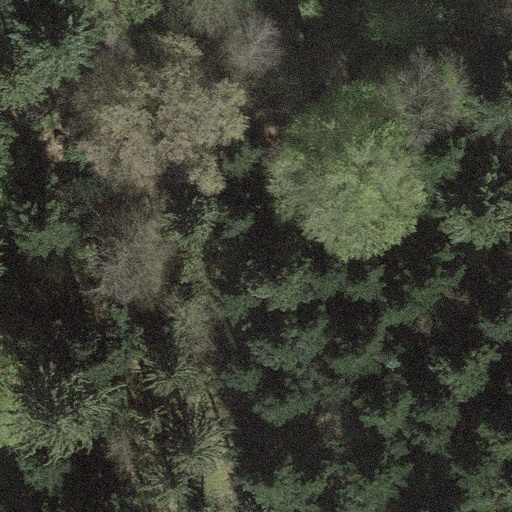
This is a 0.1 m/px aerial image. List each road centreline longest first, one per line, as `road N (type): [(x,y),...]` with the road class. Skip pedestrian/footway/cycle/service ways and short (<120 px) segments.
road 1 (track): [(511,32),(255,29),(65,56)]
road 2 (track): [(179,0),(65,56),(0,106)]
